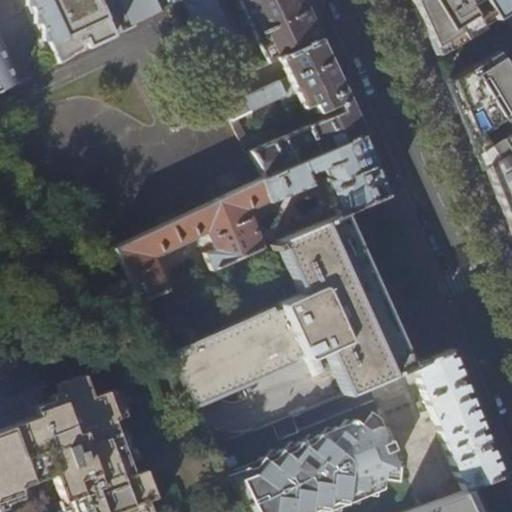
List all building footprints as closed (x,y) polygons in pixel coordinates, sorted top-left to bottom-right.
[(44,33),(58,63),(114,35),(185,0),(0,0),(0,91),(18,82),(0,46),(0,0),(105,0),(114,17),(106,21),(96,1),(49,24),(51,29),(44,33)] [(234,34),(218,0),(185,0),(171,7),(174,13),(187,6),(206,46),(234,34)] [(300,0),(240,0),(269,62),(279,58),(278,57),(318,39),(300,0)] [(511,0),(409,0),(421,25),(435,55),(511,7),(511,0)] [(278,57),(279,58),(274,68),(288,77),(328,58),(314,50),(318,39),(278,57)] [(195,56),(201,69),(220,61),(215,48),(195,56)] [(499,207),(511,238),(511,80),(493,50),(446,80),(450,88),(474,148),(499,207)] [(260,179),(363,135),(356,120),(333,70),(328,58),(288,77),(243,98),(250,111),(283,95),(287,104),(298,99),(301,107),(304,106),(307,111),(314,108),(316,112),(320,111),(323,119),(249,151),(260,179)] [(203,74),(210,90),(237,78),(240,68),(227,63),(203,74)] [(240,119),(233,122),(242,143),(249,140),(240,119)] [(375,164),(363,135),(260,179),(113,249),(138,302),(165,289),(151,258),(202,234),(210,250),(201,254),(208,269),(261,245),(246,212),(266,204),(266,205),(307,187),(301,174),(317,167),(321,177),(319,178),(334,215),(340,213),(367,202),(387,193),(375,164)] [(278,237),(324,219),(320,212),(276,231),(278,237)] [(347,228),(340,213),(334,215),(324,219),(278,237),(268,242),(271,249),(277,246),(297,293),(279,301),(278,302),(277,304),(278,308),(271,311),(268,307),(164,356),(190,409),(293,359),(290,354),(297,351),(299,354),(302,355),(321,346),(343,395),(409,367),(398,344),(395,336),(367,273),(347,228)] [(424,360),(410,366),(415,379),(457,484),(427,494),(429,500),(464,488),(501,474),(490,449),(464,383),(457,365),(450,349),(437,354),(424,360)] [(0,496),(16,491),(14,486),(49,473),(60,501),(65,499),(70,511),(148,511),(145,501),(154,498),(144,470),(133,474),(112,421),(117,419),(106,392),(90,398),(82,375),(55,385),(60,401),(34,410),(35,416),(0,428),(0,496)] [(247,467),(223,477),(239,511),(308,511),(308,510),(325,511),(326,502),(343,504),(345,494),(363,496),(364,487),(381,488),(382,479),(400,481),(402,468),(399,461),(395,462),(390,450),(394,449),(390,439),(386,441),(380,428),(384,426),(381,417),(370,409),(360,421),(352,416),(341,430),(333,424),(323,437),(315,431),(305,444),(296,438),(286,452),(277,446),(267,460),(259,454),(248,469),(247,467)] [(464,488),(398,511),(474,511),(472,505),(464,488)]
